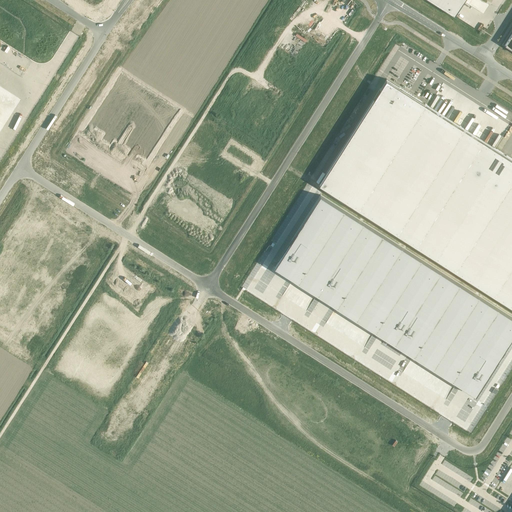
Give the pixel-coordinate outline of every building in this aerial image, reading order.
[(430,0),(455,16),(464,0),(430,0)] [(122,72),(90,123),(106,133),(102,139),(133,158),(137,153),(146,159),(178,108),(122,72)] [(511,158),(386,79),(319,184),(511,306),(511,158)] [(231,146),(226,152),(249,167),(254,160),(231,146)] [(511,316),(320,195),(274,267),(476,395),(511,337),(511,316)]
